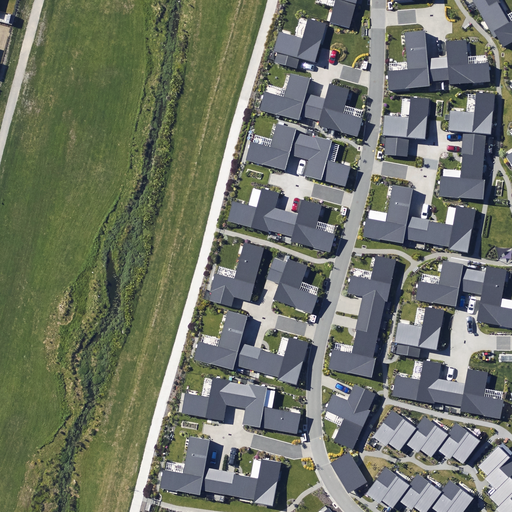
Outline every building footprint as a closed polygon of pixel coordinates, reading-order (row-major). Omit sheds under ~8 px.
[(335,0),(334,7),(329,23),(349,28),(357,0),(335,0)] [(496,0),(476,0),(473,1),(494,38),(497,36),(503,47),(511,42),(511,20),(509,23),(505,15),(496,0)] [(276,61),(296,67),(299,59),(315,64),(327,23),(308,17),(301,37),(280,31),(273,51),(279,52),(276,61)] [(439,81),(437,58),(427,59),(424,31),(405,33),(408,70),(388,72),(389,89),(429,86),(429,82),(439,81)] [(447,57),(437,58),(439,81),(448,80),(448,85),(490,81),(488,64),(467,66),(465,41),(446,42),(447,57)] [(310,118),(316,95),(307,93),(311,78),(290,73),(283,97),(265,92),(260,109),(299,120),(301,115),(310,118)] [(316,95),(310,118),(320,120),(318,125),(356,135),(361,118),(344,113),(350,89),(329,83),(325,98),(316,95)] [(463,133),(462,144),(485,145),(486,135),(493,135),(497,93),(475,91),(473,111),(448,109),(446,131),(463,133)] [(385,155),(408,157),(410,139),(426,141),(429,98),(411,97),(410,118),(384,116),(382,134),(386,135),(385,155)] [(300,158),(306,134),(296,132),(297,128),(276,122),(269,147),(251,142),(246,160),(285,170),(289,155),(300,158)] [(331,141),(306,134),(300,158),(310,160),(306,175),(345,185),(350,167),(326,161),(331,141)] [(485,149),(485,145),(462,144),(461,154),(464,154),(461,180),(442,178),(441,195),(483,199),(485,179),(482,179),(485,149)] [(417,240),(421,219),(409,216),(414,189),(393,185),(386,221),(367,218),(364,236),(403,243),(404,238),(417,240)] [(280,234),(286,211),(274,207),(277,194),(262,190),(257,209),(234,202),(229,220),(268,232),(268,230),(280,234)] [(298,214),(286,211),(280,234),(291,237),(290,241),(331,253),(336,234),(316,228),(322,205),(302,199),(298,214)] [(452,224),(421,219),(417,240),(449,246),(448,249),(468,253),(476,209),(456,205),(452,224)] [(209,300),(230,306),(233,295),(249,300),(264,248),(245,243),(234,278),(214,272),(208,291),(212,292),(209,300)] [(359,313),(381,318),(385,302),(387,302),(396,260),(376,256),(371,280),(351,276),(347,292),(362,295),(359,313)] [(275,257),(266,278),(280,284),(274,298),(312,313),(318,297),(299,290),(308,266),(288,258),(287,262),(275,257)] [(469,294),(473,270),(462,268),(463,265),(443,261),(438,285),(418,281),(414,301),(457,309),(460,293),(469,294)] [(485,273),(473,270),(469,294),(479,296),(474,322),(511,329),(511,300),(500,298),(505,270),(487,266),(485,273)] [(421,347),(436,350),(443,310),(426,307),(422,327),(398,323),(395,342),(398,343),(396,353),(419,357),(421,347)] [(246,369),(251,349),(238,345),(246,317),(230,312),(219,349),(200,344),(196,360),(233,370),(234,366),(246,369)] [(381,318),(359,313),(355,331),(357,331),(352,353),(333,350),(330,368),(372,376),(376,358),(373,358),(381,318)] [(251,349),(246,369),(278,378),(277,380),(296,386),(308,343),(289,338),(284,358),(251,349)] [(447,403),(452,380),(440,378),(443,362),(423,359),(420,380),(396,376),(392,396),(434,403),(434,401),(447,403)] [(464,382),(452,380),(447,403),(462,406),(462,411),(500,418),(503,400),(485,397),(489,371),(466,367),(464,382)] [(236,407),(240,383),(214,378),(210,397),(185,392),(181,414),(223,421),(226,405),(236,407)] [(265,388),(240,383),(236,407),(246,409),(243,424),(296,434),(300,415),(262,408),(265,388)] [(344,418),(334,441),(352,450),(371,410),(369,410),(376,394),(355,385),(348,401),(333,394),(326,410),(344,418)] [(398,452),(405,443),(416,429),(392,411),(372,438),(383,446),(386,449),(389,445),(398,452)] [(416,429),(405,443),(415,450),(418,453),(421,450),(431,457),(437,449),(448,436),(425,418),(416,429)] [(448,436),(437,449),(447,456),(449,458),(452,454),(462,462),(478,442),(457,425),(448,436)] [(216,492),(220,470),(205,467),(210,441),(190,437),(184,473),(163,469),(159,488),(199,495),(200,489),(216,492)] [(487,481),(496,490),(508,477),(511,472),(511,460),(499,447),(479,467),(489,476),(485,479),(487,481)] [(338,476),(349,493),(367,482),(356,464),(350,453),(330,464),(338,476)] [(234,473),(220,470),(216,492),(253,499),(253,502),(272,506),(280,462),(263,459),(259,479),(234,475),(234,473)] [(398,500),(409,485),(386,467),(365,494),(376,502),(379,504),(382,501),(392,508),(398,500)] [(409,485),(398,500),(409,509),(411,510),(414,506),(421,511),(425,511),(430,507),(441,491),(417,474),(409,485)] [(498,511),(511,511),(511,481),(508,477),(496,490),(489,497),(499,506),(496,509),(498,511)] [(441,491),(430,507),(436,511),(445,511),(446,511),(462,511),(474,497),(451,479),(441,491)]
